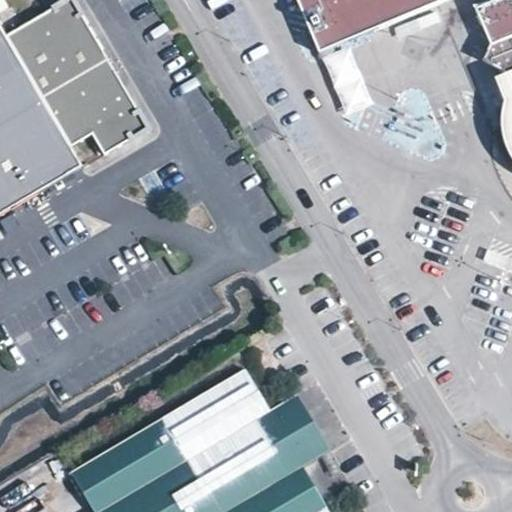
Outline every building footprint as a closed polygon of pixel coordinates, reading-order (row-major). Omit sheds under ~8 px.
[(77,0),(60,0),(7,31),(72,141),(94,128),(106,150),(150,124),(77,0)] [(511,0),(292,0),(315,53),(444,0),(498,0),(479,9),(494,45),(505,71),(511,74),(511,75),(511,0)] [(72,141),(7,31),(0,18),(0,212),(85,163),(72,141)] [(505,71),(494,45),(486,61),(505,71)] [(269,405),(244,364),(68,468),(94,510),(90,511),(329,511),(300,462),(327,447),(294,390),(269,405)]
